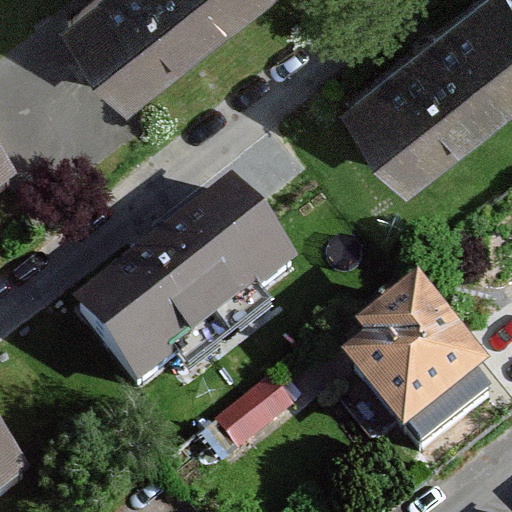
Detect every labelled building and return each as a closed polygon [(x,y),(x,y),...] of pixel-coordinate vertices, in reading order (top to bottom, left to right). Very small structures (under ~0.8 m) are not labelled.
[(84,0),(68,13),(130,90),(242,0),(84,0)] [(511,0),(469,0),(346,96),(408,176),(511,95),(511,0)] [(0,193),(13,183),(0,167),(0,193)] [(76,305),(141,387),(294,267),(229,185),(76,305)] [(511,354),(511,247),(278,428),(330,495),(511,354)] [(0,497),(26,478),(0,444),(0,497)]
